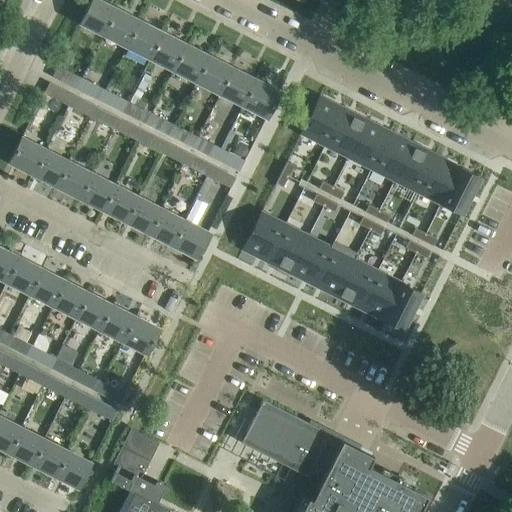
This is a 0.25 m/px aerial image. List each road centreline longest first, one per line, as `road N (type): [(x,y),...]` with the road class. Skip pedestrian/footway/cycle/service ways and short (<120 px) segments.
road 1 (residential): [(511,148),(216,0)]
road 2 (residential): [(170,269),(0,185)]
road 3 (tertiary): [(450,511),(511,387)]
